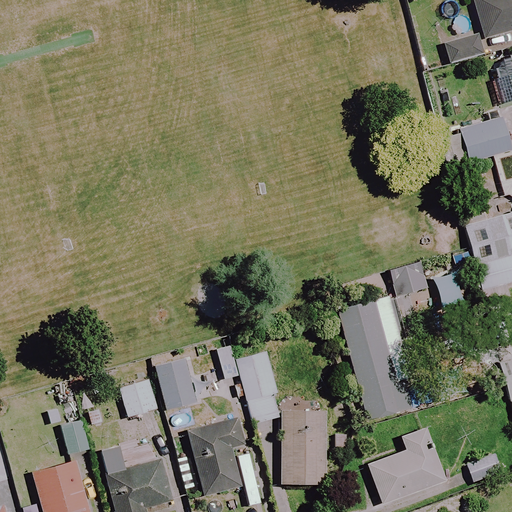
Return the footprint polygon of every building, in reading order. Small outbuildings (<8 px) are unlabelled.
[(481,46),(479,40),(511,31),(511,0),(468,0),(477,30),(437,41),(444,67),(484,56),(481,46)] [(493,85),(504,82),(510,101),(511,99),(511,54),(497,59),(499,65),(488,68),(493,85)] [(503,117),(459,129),(468,160),(511,148),(503,117)] [(470,263),(506,253),(511,251),(511,213),(460,227),(470,263)] [(511,275),(506,253),(470,263),(479,294),(481,305),(508,297),(505,286),(511,283),(511,275)] [(423,289),(416,268),(386,277),(392,298),(423,289)] [(450,274),(426,281),(436,316),(460,310),(450,274)] [(427,407),(393,303),(344,318),(378,423),(427,407)] [(265,353),(233,358),(244,425),(276,420),(265,353)] [(511,357),(510,359),(511,366),(511,375),(499,379),(511,418),(511,417),(511,357)] [(154,411),(145,374),(114,381),(122,418),(154,411)] [(321,485),(321,413),(279,413),(278,485),(321,485)] [(239,444),(233,418),(183,429),(198,497),(237,489),(228,447),(239,444)] [(441,483),(421,429),(395,439),(399,449),(361,463),(377,506),(441,483)] [(143,511),(142,508),(180,499),(173,470),(158,473),(156,461),(127,468),(122,445),(92,452),(106,511),(143,511)] [(493,456),(461,469),(468,487),(501,474),(493,456)] [(84,511),(70,462),(27,474),(37,511),(84,511)]
